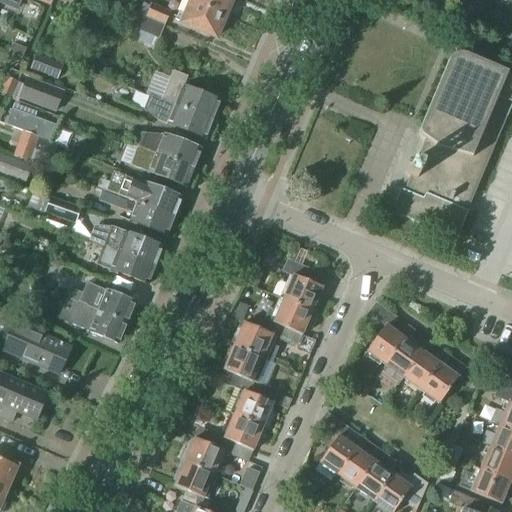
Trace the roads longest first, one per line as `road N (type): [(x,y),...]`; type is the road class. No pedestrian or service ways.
road 1 (tertiary): [(88,511),(235,195)]
road 2 (residential): [(263,511),(370,254)]
road 3 (tertiary): [(235,195),(318,0)]
road 4 (residential): [(511,313),(370,254)]
road 5 (residential): [(370,254),(235,195)]
